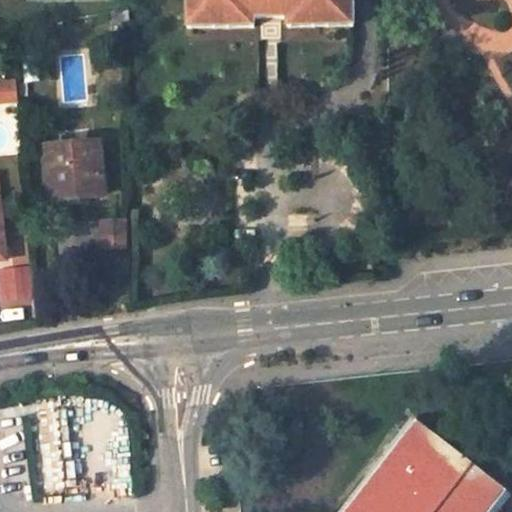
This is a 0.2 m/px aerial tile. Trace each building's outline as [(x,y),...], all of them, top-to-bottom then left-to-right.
[(185,0),(186,18),(209,18),(209,21),(251,21),(285,20),(351,20),(350,0),(185,0)] [(186,29),(252,29),(251,21),(209,21),(209,18),(186,18),(186,29)] [(285,29),(351,29),(351,20),(285,20),(285,29)] [(15,82),(0,82),(0,102),(16,102),(15,82)] [(103,188),(98,145),(46,150),(50,193),(103,188)] [(127,232),(126,205),(94,207),(96,234),(127,232)] [(28,269),(0,271),(0,290),(1,300),(31,298),(28,269)] [(494,511),(507,496),(412,422),(342,511),(494,511)]
